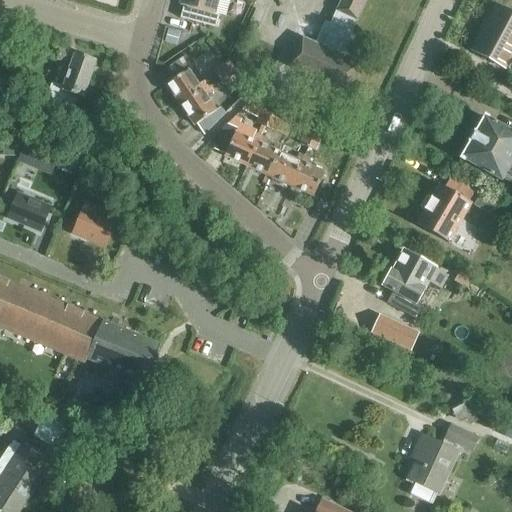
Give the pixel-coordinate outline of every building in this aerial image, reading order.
[(179,0),(178,6),(182,7),(179,19),(214,28),(218,16),(213,14),(216,0),(179,0)] [(340,0),(335,13),(329,25),(324,23),(314,45),(301,39),(287,68),(344,95),(358,65),(345,59),(355,37),(349,35),(351,30),(348,29),(352,20),(355,22),(365,0),(374,0),(364,23),(392,36),(408,0),(340,0)] [(470,51),(504,70),(511,55),(511,14),(495,5),(470,51)] [(0,60),(11,63),(17,39),(5,35),(0,53),(0,60)] [(95,61),(74,55),(76,50),(68,48),(67,52),(59,50),(55,62),(70,66),(62,89),(50,85),(44,105),(71,114),(76,98),(82,100),(95,61)] [(178,106),(206,87),(202,82),(196,86),(186,71),(192,67),(184,56),(164,70),(171,81),(165,85),(178,106)] [(218,79),(235,67),(229,59),(213,71),(218,79)] [(235,67),(218,79),(224,88),(235,80),(245,92),(250,87),(235,67)] [(253,86),(246,99),(268,111),(275,98),(253,86)] [(206,87),(178,106),(192,126),(196,124),(203,135),(225,112),(220,107),(214,112),(204,97),(210,93),(206,87)] [(263,128),(268,117),(259,113),(254,124),(263,128)] [(246,167),(259,137),(253,134),(255,130),(240,123),(242,119),(235,116),(222,130),(213,150),(224,155),(223,157),(246,167)] [(268,117),(263,128),(273,132),(278,120),(268,117)] [(511,135),(484,119),(462,160),(501,183),(511,163),(511,135)] [(307,148),(312,136),(303,132),(298,144),(307,148)] [(312,136),(307,148),(316,152),(322,140),(312,136)] [(268,177),(279,153),(263,146),(266,140),(259,137),(246,167),(268,177)] [(290,187),(304,157),(297,154),(294,160),(279,153),(268,177),(290,187)] [(304,157),(290,187),(312,197),(323,173),(307,166),(310,160),(304,157)] [(467,203),(475,191),(451,177),(443,189),(439,186),(416,226),(448,244),(471,205),(467,203)] [(7,219),(39,232),(49,208),(18,195),(7,219)] [(473,207),(490,217),(496,206),(479,196),(473,207)] [(82,211),(72,235),(103,248),(113,224),(100,218),(102,212),(85,205),(82,211)] [(440,291),(447,277),(436,271),(436,270),(402,252),(391,273),(390,272),(381,288),(391,294),(385,305),(416,322),(422,310),(416,307),(428,284),(440,291)] [(453,282),(466,291),(471,282),(459,274),(453,282)] [(87,362),(142,386),(159,348),(0,278),(0,328),(85,366),(87,362)] [(351,324),(381,338),(387,325),(357,311),(351,324)] [(452,410),(459,423),(477,413),(470,400),(452,410)] [(48,413),(44,418),(24,406),(14,420),(34,433),(33,436),(53,449),(68,425),(48,413)] [(459,447),(471,453),(477,440),(450,427),(442,445),(421,435),(412,455),(417,457),(406,481),(414,485),(409,495),(430,505),(435,495),(437,495),(459,447)] [(42,476),(35,472),(41,463),(13,443),(0,462),(0,511),(13,511),(23,499),(25,501),(42,476)] [(343,511),(320,501),(315,511),(306,511),(343,511)]
